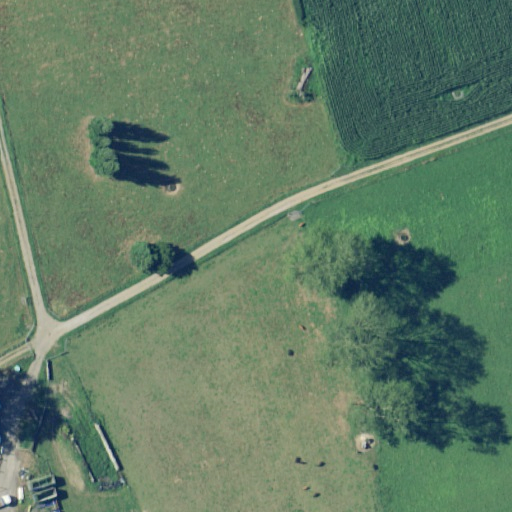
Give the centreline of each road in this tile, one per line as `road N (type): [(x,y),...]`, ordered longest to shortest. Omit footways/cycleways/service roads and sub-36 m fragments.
road 1 (track): [(0,361),(300,201),(511,130)]
road 2 (track): [(0,119),(51,339),(123,511)]
